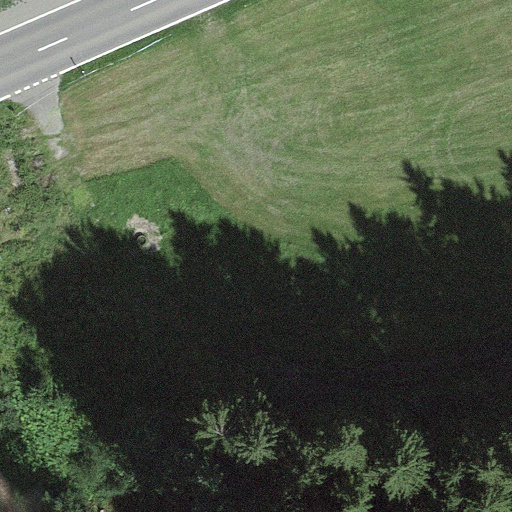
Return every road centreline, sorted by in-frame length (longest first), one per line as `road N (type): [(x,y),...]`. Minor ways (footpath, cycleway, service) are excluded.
road 1 (track): [(24,60),(97,239),(148,305),(223,346)]
road 2 (secondary): [(164,0),(0,71)]
